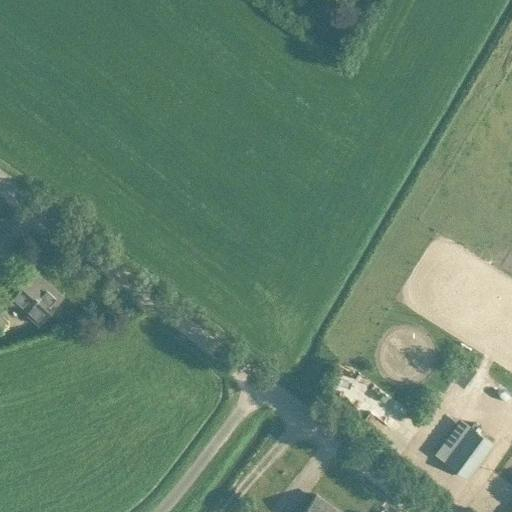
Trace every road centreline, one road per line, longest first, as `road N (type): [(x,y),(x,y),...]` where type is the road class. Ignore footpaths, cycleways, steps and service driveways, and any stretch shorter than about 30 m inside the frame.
road 1 (unclassified): [(262,382),(0,192)]
road 2 (unclassified): [(427,511),(262,382)]
road 3 (unclassified): [(162,511),(262,382)]
